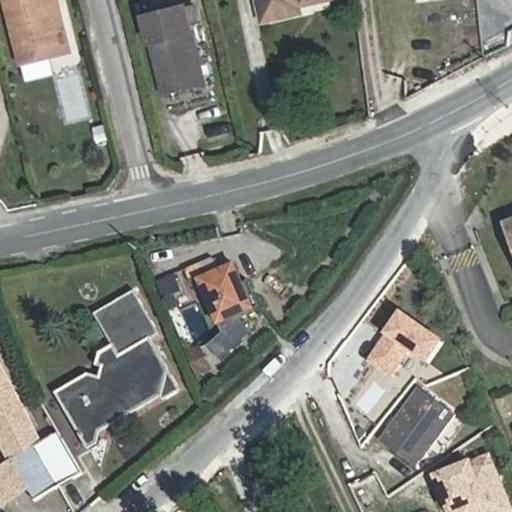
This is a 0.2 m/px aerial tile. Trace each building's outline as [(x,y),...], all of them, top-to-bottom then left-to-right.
[(8,0),(27,69),(78,56),(63,0),(8,0)] [(336,0),(259,0),(265,26),(305,17),(304,8),(337,2),(336,0)] [(208,87),(192,7),(149,15),(166,96),(208,87)] [(254,337),(241,324),(259,317),(242,272),(205,286),(226,340),(214,353),(227,365),(254,337)] [(148,287),(107,310),(126,343),(111,350),(108,362),(115,364),(112,375),(100,373),(78,386),(83,395),(73,401),(90,431),(101,424),(112,428),(125,421),(120,410),(136,400),(142,411),(175,393),(178,398),(193,389),(164,337),(173,332),(148,287)] [(213,371),(205,351),(190,357),(198,376),(213,371)] [(0,358),(0,430),(7,444),(44,424),(7,355),(0,358)] [(78,386),(67,392),(73,401),(83,395),(78,386)] [(383,445),(417,470),(458,415),(423,389),(383,445)] [(120,410),(125,421),(142,411),(136,400),(120,410)] [(7,444),(19,466),(27,461),(48,450),(54,442),(44,424),(7,444)] [(90,431),(100,447),(111,440),(112,428),(101,424),(90,431)] [(48,450),(70,488),(92,475),(67,429),(48,450)] [(43,490),(49,500),(70,488),(48,450),(27,461),(43,490)] [(0,476),(0,480),(14,506),(43,490),(27,461),(19,466),(0,476)] [(473,504),(475,511),(505,511),(499,493),(473,504)]
